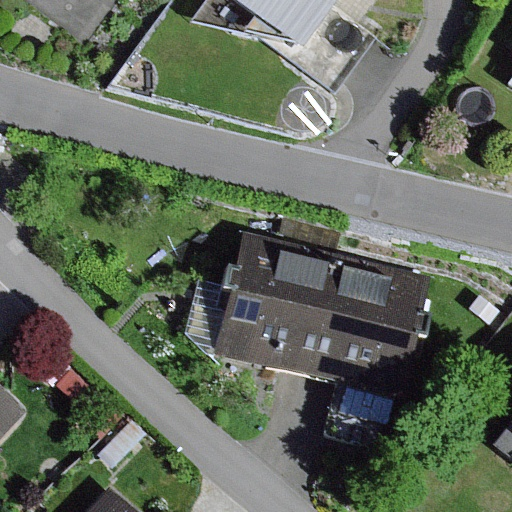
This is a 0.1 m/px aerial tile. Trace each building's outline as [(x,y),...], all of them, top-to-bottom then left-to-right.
[(338,0),(232,0),(302,50),(338,0)] [(432,278),(244,235),(214,358),(401,402),(432,278)] [(0,440),(26,412),(0,388),(0,440)] [(511,422),(492,447),(511,462),(511,422)] [(135,511),(111,490),(90,511),(135,511)]
